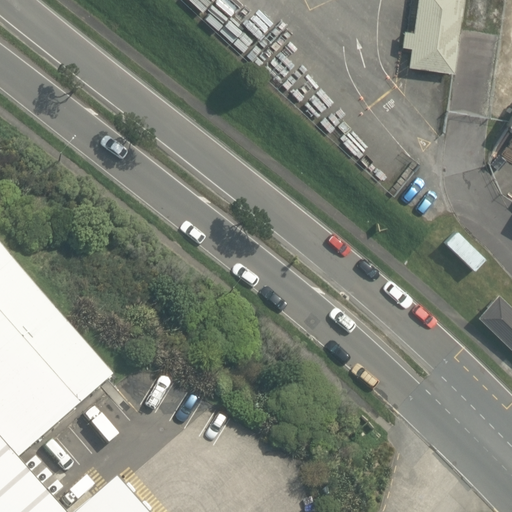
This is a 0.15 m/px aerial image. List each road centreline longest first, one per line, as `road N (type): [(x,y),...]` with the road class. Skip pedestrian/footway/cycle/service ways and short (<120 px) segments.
road 1 (unclassified): [(10,0),(333,250),(430,354),(435,386)]
road 2 (unclassified): [(435,386),(386,375),(276,279),(0,68)]
